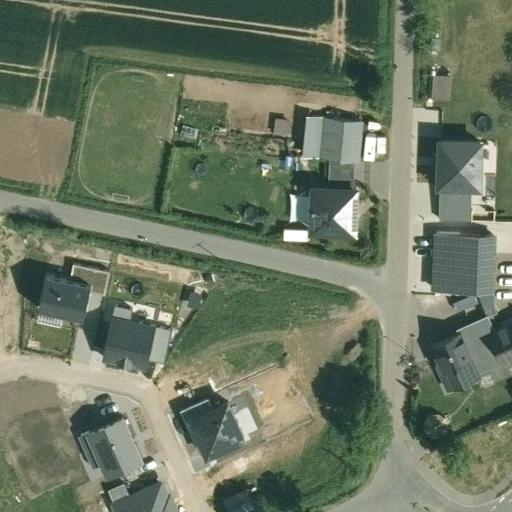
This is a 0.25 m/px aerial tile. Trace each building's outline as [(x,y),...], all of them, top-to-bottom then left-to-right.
[(360,118),(312,113),(308,155),(356,159),(360,118)] [(474,158),(439,157),(437,199),(462,200),(473,200),(500,200),(500,184),(473,183),(474,158)] [(356,187),(314,186),(314,205),(313,205),(313,209),(314,209),(313,228),(355,229),(356,187)] [(462,200),(437,199),(437,218),(461,218),(462,200)] [(461,218),(437,218),(436,230),(461,231),(461,218)] [(461,231),(436,230),(435,287),(479,289),(480,231),(461,231)] [(39,306),(85,317),(93,283),(46,272),(39,306)] [(457,315),(490,307),(488,300),(475,304),(472,292),(453,296),(457,315)] [(101,355),(149,364),(150,357),(157,324),(157,322),(110,312),(101,355)] [(470,332),(464,334),(463,331),(434,344),(443,365),(440,367),(448,385),(481,371),(480,369),(505,358),(505,360),(508,359),(494,328),(488,314),(466,324),(470,332)] [(511,319),(494,328),(508,359),(511,356),(511,319)] [(173,327),(157,324),(150,357),(166,361),(173,327)] [(199,439),(207,457),(249,440),(231,396),(213,404),(210,397),(183,408),(196,440),(199,439)] [(108,476),(147,460),(127,413),(79,433),(86,450),(78,453),(89,480),(107,473),(108,476)] [(119,511),(174,511),(161,481),(115,502),(119,511)]
